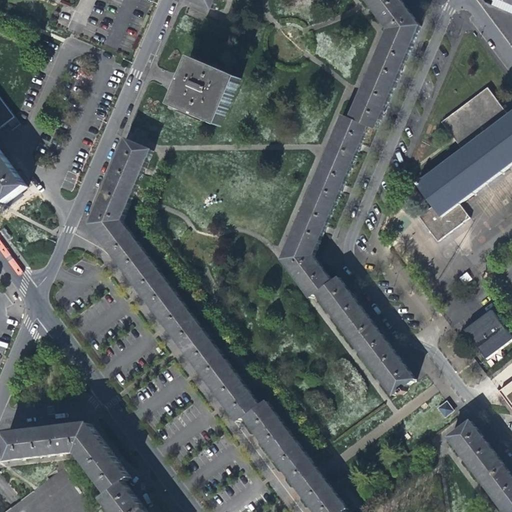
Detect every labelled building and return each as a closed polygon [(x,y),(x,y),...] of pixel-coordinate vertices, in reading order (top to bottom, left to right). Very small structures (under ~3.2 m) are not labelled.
[(216,0),(366,0),(389,31),(352,120),(346,118),(285,260),(316,301),(322,297),(397,399),(417,384),(400,361),(370,320),(349,292),(342,283),(337,287),(324,270),(316,258),(325,234),(345,186),(370,127),(376,130),(420,27),(400,0),(189,0),(212,10),(216,0)] [(220,126),(241,79),(193,58),(182,82),(172,105),(220,126)] [(486,91),(443,123),(464,151),(418,186),(435,208),(420,219),(439,244),(472,220),(461,205),(511,166),(511,113),(507,117),(486,91)] [(0,193),(8,204),(29,187),(0,148),(0,130),(17,117),(0,94),(0,193)] [(235,423),(242,418),(255,436),(280,469),(297,492),(306,504),(311,511),(511,511),(511,479),(479,434),(473,427),(452,442),(503,511),(340,511),(342,511),(317,477),(262,403),(256,408),(122,222),(133,196),(152,150),(129,140),(124,152),(109,189),(93,225),(100,235),(137,286),(167,328),(184,352),(196,369),(221,404),(235,423)] [(29,187),(8,204),(12,209),(33,193),(29,187)] [(12,209),(8,204),(0,193),(0,203),(7,213),(12,209)] [(511,338),(493,312),(468,332),(480,348),(489,362),(511,344),(511,338)] [(444,418),(454,411),(447,400),(437,407),(444,418)] [(145,511),(129,489),(123,481),(129,477),(106,446),(91,425),(76,427),(23,432),(0,434),(0,460),(78,452),(108,493),(103,498),(113,511),(145,511)]
